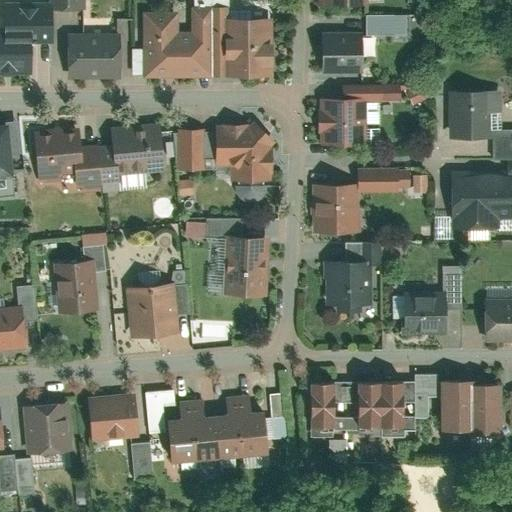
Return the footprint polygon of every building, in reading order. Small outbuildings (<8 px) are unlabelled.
[(4,6),(4,35),(0,34),(0,76),(32,77),(33,43),(48,44),(49,6),(4,6)] [(190,34),(177,33),(177,13),(142,13),(142,79),(218,79),(218,21),(218,9),(190,9),(190,34)] [(368,34),(410,34),(410,13),(368,13),(368,34)] [(218,21),(218,79),(272,79),(272,60),(276,60),(276,40),(272,40),(273,21),(218,21)] [(65,35),(65,81),(120,82),(120,36),(65,35)] [(361,35),(320,35),(321,75),(361,74),(361,35)] [(446,97),(447,140),(491,140),(490,96),(446,97)] [(323,131),(323,147),(364,146),(363,99),(322,100),(322,115),(319,115),(319,131),(323,131)] [(0,195),(12,194),(4,114),(0,114),(0,195)] [(108,128),(110,148),(93,149),(96,188),(118,187),(117,175),(165,171),(162,124),(108,128)] [(274,137),(262,125),(258,129),(249,129),(249,124),(213,124),(213,167),(233,167),(233,185),(276,184),(276,149),(271,149),(271,141),(274,137)] [(96,188),(93,149),(80,150),(78,130),(33,133),(37,186),(69,183),(69,190),(96,188)] [(511,177),(491,178),(491,173),(450,173),(451,235),(492,234),(492,216),(511,215),(511,177)] [(355,188),(312,187),(312,234),(354,235),(355,188)] [(269,298),(269,237),(224,237),(224,298),(269,298)] [(97,314),(93,260),(51,264),(55,317),(97,314)] [(366,318),(366,261),(326,261),(325,317),(366,318)] [(177,334),(172,281),(125,285),(130,338),(177,334)] [(403,293),(403,335),(410,335),(410,332),(444,332),(444,294),(403,293)] [(511,299),(481,299),(481,343),(511,342),(511,299)] [(0,352),(26,350),(22,307),(0,309),(0,352)] [(407,429),(406,379),(382,380),(383,430),(407,429)] [(383,430),(382,380),(359,380),(360,430),(383,430)] [(468,433),(467,383),(467,380),(438,380),(439,433),(468,433)] [(334,432),(333,381),(306,382),(307,433),(334,432)] [(499,436),(498,383),(467,383),(468,433),(468,436),(499,436)] [(139,435),(135,392),(86,397),(90,440),(139,435)] [(242,459),(266,457),(262,413),(251,414),(249,394),(237,395),(242,459)] [(242,459),(237,395),(225,396),(226,416),(215,417),(219,461),(242,459)] [(219,461),(215,417),(204,418),(203,399),(190,400),(196,463),(219,461)] [(196,463),(190,400),(177,402),(179,420),(164,421),(168,465),(196,463)] [(73,451),(68,401),(21,405),(25,455),(73,451)] [(137,476),(156,475),(154,440),(135,441),(137,476)]
